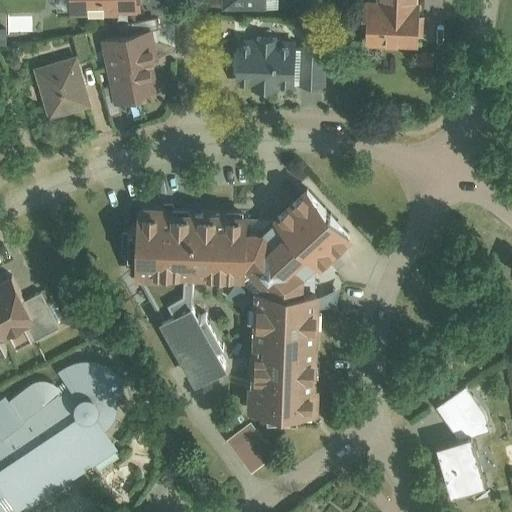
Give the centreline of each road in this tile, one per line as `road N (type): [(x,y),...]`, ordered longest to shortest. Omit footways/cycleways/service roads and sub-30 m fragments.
road 1 (residential): [(442,175),(381,311),(377,428)]
road 2 (residential): [(442,175),(374,153),(194,140)]
road 3 (residential): [(194,140),(0,216)]
road 4 (residential): [(442,175),(464,119),(488,0)]
road 5 (residential): [(377,428),(255,511)]
road 6 (residential): [(194,140),(193,0)]
